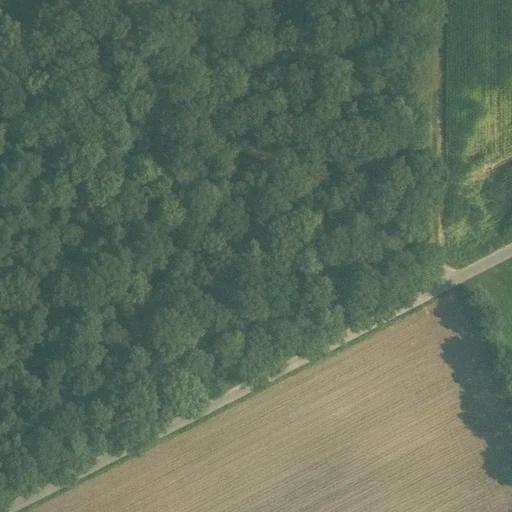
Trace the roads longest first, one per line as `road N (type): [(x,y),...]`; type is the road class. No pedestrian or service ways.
road 1 (unclassified): [(0,511),(511,235)]
road 2 (track): [(433,277),(437,0)]
